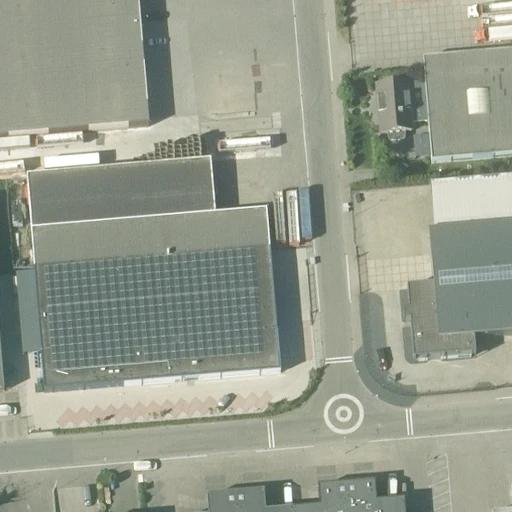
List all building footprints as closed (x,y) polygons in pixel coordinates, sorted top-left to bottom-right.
[(0,0),(0,141),(148,129),(137,0),(0,0)] [(407,86),(376,89),(380,137),(386,136),(388,144),(404,142),(405,134),(410,134),(410,126),(427,124),(431,166),(511,158),(511,54),(483,57),(422,61),(424,85),(407,87),(407,86)] [(215,218),(31,234),(44,395),(279,375),(265,214),(215,218)] [(410,311),(404,312),(405,322),(411,321),(415,321),(418,361),(472,357),(470,339),(474,339),(511,336),(511,227),(431,234),(435,286),(435,290),(413,292),(414,311),(410,311)] [(206,511),(403,511),(403,502),(375,505),(373,485),(316,490),(318,510),(291,511),(264,511),(263,494),(205,499),(206,511)]
